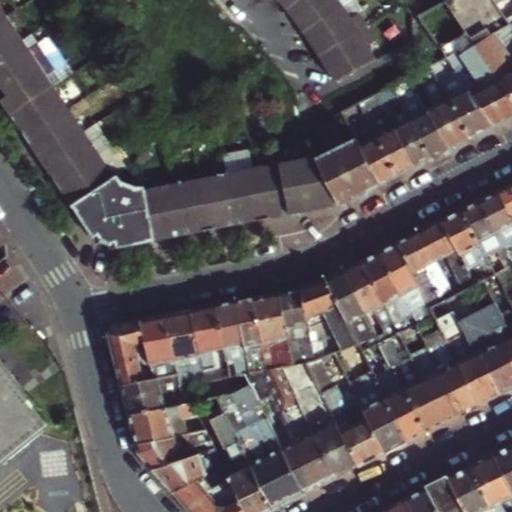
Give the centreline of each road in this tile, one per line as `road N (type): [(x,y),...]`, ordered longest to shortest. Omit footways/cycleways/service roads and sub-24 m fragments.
road 1 (residential): [(511,149),(308,257),(74,307)]
road 2 (residential): [(148,511),(116,463),(74,307)]
road 3 (residential): [(321,511),(511,417)]
road 4 (residential): [(74,307),(0,182)]
